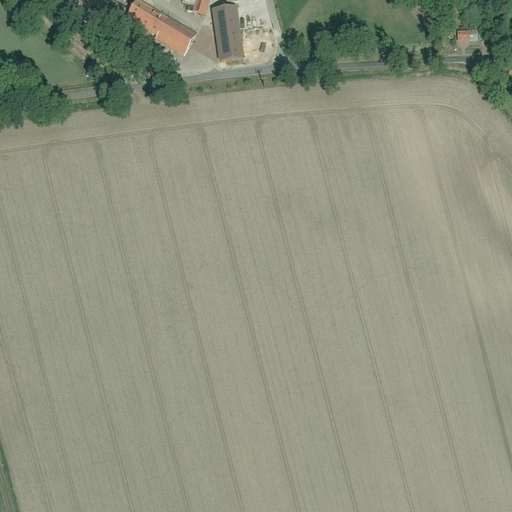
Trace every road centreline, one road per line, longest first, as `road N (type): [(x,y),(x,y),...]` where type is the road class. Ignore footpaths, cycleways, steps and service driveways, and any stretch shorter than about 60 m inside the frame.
road 1 (unclassified): [(284,67),(0,104)]
road 2 (unclassified): [(485,60),(284,67)]
road 3 (track): [(132,86),(20,0)]
